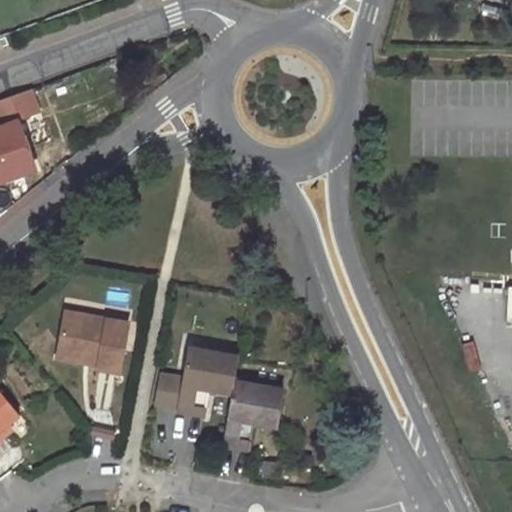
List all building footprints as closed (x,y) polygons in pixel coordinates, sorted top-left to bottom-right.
[(27,91),(0,100),(0,120),(3,128),(16,123),(36,116),(27,91)] [(3,128),(0,128),(0,180),(32,169),(16,123),(3,128)] [(127,323),(67,313),(60,350),(101,357),(99,365),(98,369),(118,372),(127,323)] [(191,347),(180,411),(205,415),(210,389),(233,393),(235,381),(239,355),(191,347)] [(101,357),(60,350),(59,358),(99,365),(101,357)] [(278,425),(284,389),(235,381),(233,393),(223,445),(251,449),(255,422),(278,425)] [(20,415),(0,391),(0,440),(10,433),(5,428),(9,424),(20,415)] [(10,433),(14,430),(9,424),(5,428),(10,433)]
